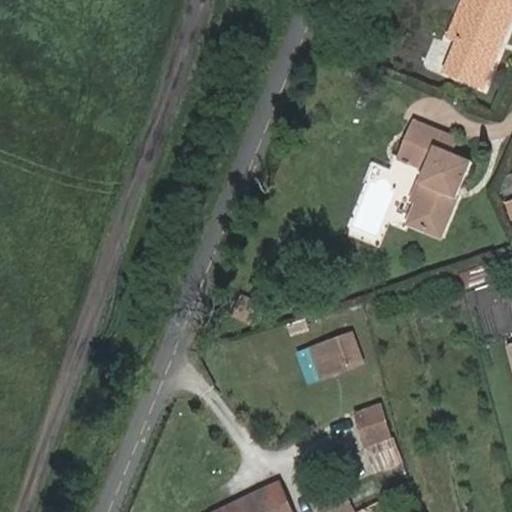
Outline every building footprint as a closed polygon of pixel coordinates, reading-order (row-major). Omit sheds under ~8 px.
[(495,38),(502,41),(511,15),(511,0),(465,0),(450,38),(460,41),(447,71),(484,87),(497,53),(490,50),(495,38)] [(497,53),(502,41),(495,38),(490,50),(497,53)] [(471,162),(449,153),(435,148),(442,133),(412,122),(398,158),(425,170),(420,182),(420,184),(430,188),(424,202),(418,200),(418,201),(409,225),(441,239),(457,199),(452,196),(457,184),(462,186),(471,162)] [(435,148),(449,153),(455,139),(442,133),(435,148)] [(410,198),(418,201),(418,200),(424,202),(430,188),(420,184),(420,182),(417,181),(410,198)] [(457,199),(462,186),(457,184),(452,196),(457,199)] [(488,265),(463,274),(468,288),(494,279),(488,265)] [(355,332),(297,351),(308,385),(366,366),(355,332)] [(358,414),(367,445),(390,437),(381,406),(358,414)] [(274,511),(265,492),(222,511),(274,511)] [(320,511),(356,511),(349,497),(320,510),(320,511)]
